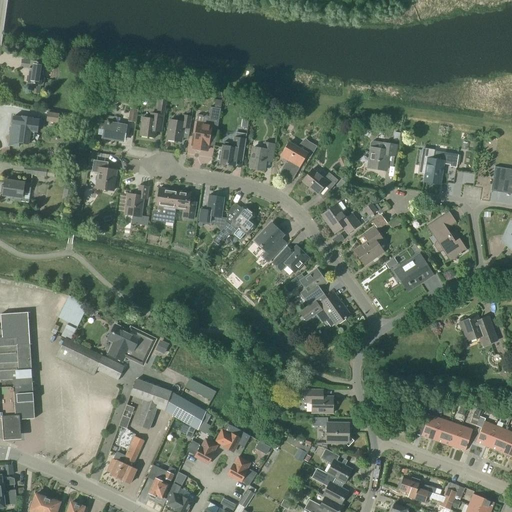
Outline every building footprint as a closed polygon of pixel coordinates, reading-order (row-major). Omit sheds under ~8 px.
[(43,86),(44,76),(43,76),(44,70),(42,69),(43,64),(31,62),(32,61),(21,59),(20,68),(30,69),(28,83),(33,84),(32,93),(40,94),(41,86),(43,86)] [(164,115),(167,100),(159,98),(156,114),(150,113),(149,119),(142,118),(139,136),(155,138),(156,132),(161,133),(164,115)] [(215,140),(219,119),(221,109),(210,107),(209,117),(208,125),(197,123),(195,135),(193,135),(191,146),(193,146),(193,149),(200,150),(200,149),(207,151),(209,139),(215,140)] [(135,123),(137,110),(130,109),(128,122),(135,123)] [(58,123),(59,118),(59,114),(47,112),(47,117),(46,122),(58,123)] [(123,141),(125,126),(116,125),(117,118),(100,115),(97,135),(103,136),(103,138),(123,141)] [(188,139),(191,116),(183,115),(182,122),(170,120),(166,140),(181,142),(182,138),(188,139)] [(22,117),(13,116),(12,124),(10,124),(7,146),(18,148),(19,143),(28,145),(29,132),(37,133),(38,127),(43,128),(44,121),(39,120),(39,119),(22,117)] [(246,139),(247,134),(236,132),(235,137),(233,137),(232,144),(224,143),(224,142),(223,146),(222,151),(219,151),(218,160),(221,160),(220,164),(234,167),(235,160),(242,161),(246,139)] [(310,159),(317,147),(307,141),(301,150),(289,143),(281,156),(288,160),(287,163),(285,162),(279,173),(292,181),(300,167),(300,166),(306,156),(310,159)] [(383,143),(372,141),(370,143),(369,154),(371,156),(369,169),(385,172),(387,156),(396,158),(398,145),(383,143)] [(272,163),(275,144),(263,143),(262,149),(253,148),(250,169),(263,171),(265,162),(272,163)] [(458,155),(439,152),(439,153),(434,152),(432,161),(427,160),(426,166),(419,165),(418,174),(425,175),(424,181),(440,184),(443,164),(449,165),(449,167),(456,168),(458,155)] [(113,192),(116,170),(107,169),(108,163),(93,160),(91,172),(98,173),(96,189),(113,192)] [(62,173),(62,169),(24,165),(23,174),(54,178),(55,173),(62,173)] [(323,180),(312,170),(302,181),(318,194),(322,200),(338,181),(328,173),(323,180)] [(334,193),(347,184),(347,179),(344,177),(332,191),(334,193)] [(511,180),(502,179),(499,193),(511,194),(511,180)] [(5,181),(3,196),(14,197),(13,202),(21,203),(21,202),(21,198),(22,199),(23,191),(30,192),(31,184),(24,184),(5,181)] [(147,200),(149,187),(138,185),(137,195),(128,194),(125,215),(140,218),(140,216),(143,200),(147,200)] [(152,212),(151,221),(162,223),(163,215),(166,216),(167,208),(175,210),(179,192),(158,189),(156,207),(155,211),(152,212)] [(179,192),(175,210),(183,211),(182,218),(193,220),(195,208),(196,203),(189,202),(191,193),(179,192)] [(221,218),(224,198),(209,196),(206,211),(200,210),(199,222),(215,224),(216,217),(221,218)] [(336,205),(321,216),(334,234),(342,228),(347,235),(361,225),(352,214),(346,218),(342,214),(347,211),(341,202),(336,205)] [(374,206),(372,204),(363,210),(367,215),(362,219),(365,223),(371,219),(369,217),(376,213),(378,216),(383,212),(377,204),(374,206)] [(254,217),(253,215),(245,208),(242,208),(235,217),(228,212),(225,222),(224,228),(213,241),(218,245),(231,234),(239,241),(246,233),(247,233),(249,233),(254,226),(254,224),(251,221),(254,217)] [(377,231),(387,224),(381,215),(371,222),(377,231)] [(140,216),(140,218),(139,225),(147,226),(148,217),(140,216)] [(441,253),(444,251),(450,261),(451,260),(455,261),(456,257),(466,251),(459,240),(455,243),(446,230),(439,219),(427,226),(437,241),(434,243),(433,247),(437,252),(441,253)] [(511,221),(511,222),(502,243),(511,252),(511,221)] [(273,258),(272,258),(279,251),(273,245),(283,235),(272,224),(255,241),(265,251),(261,256),(269,263),(273,258)] [(363,265),(383,251),(378,245),(384,241),(374,227),(362,236),(367,243),(354,252),(363,265)] [(293,273),(308,257),(297,247),(285,259),(280,254),(271,263),(281,272),(286,267),(293,273)] [(408,291),(431,275),(419,256),(395,271),(408,291)] [(308,305),(316,299),(323,294),(319,288),(326,283),(316,270),(300,281),(306,289),(300,294),(308,305)] [(296,278),(284,286),(289,294),(301,285),(299,282),(300,281),(304,279),(301,274),(296,278)] [(333,294),(319,304),(316,299),(308,305),(308,306),(299,313),(306,323),(323,310),(329,318),(330,318),(335,325),(344,318),(345,319),(350,316),(344,307),(343,307),(333,294)] [(62,334),(76,340),(91,305),(72,296),(53,340),(58,342),(62,334)] [(34,419),(30,344),(28,313),(1,314),(2,329),(0,328),(0,417),(19,416),(19,420),(34,419)] [(498,341),(489,316),(478,320),(477,316),(460,323),(467,342),(479,337),(483,347),(498,341)] [(134,335),(116,326),(109,340),(114,343),(108,355),(122,362),(128,350),(133,352),(134,349),(147,355),(155,340),(136,331),(134,335)] [(118,381),(125,367),(65,338),(56,358),(94,376),(96,371),(118,381)] [(160,340),(155,351),(164,355),(169,344),(160,340)] [(178,421),(182,423),(183,422),(195,429),(197,431),(203,419),(206,412),(172,392),(137,379),(130,396),(144,401),(135,425),(149,430),(157,409),(164,412),(178,420),(178,421)] [(333,413),(333,398),(323,397),(323,390),(303,389),(303,404),(311,404),(311,413),(333,413)] [(133,431),(132,431),(138,408),(128,406),(120,443),(130,445),(133,431)] [(464,416),(467,408),(460,406),(458,414),(464,416)] [(20,413),(2,414),(3,439),(22,437),(20,413)] [(422,413),(417,426),(424,428),(421,436),(432,440),(440,419),(437,418),(429,415),(422,413)] [(270,416),(269,424),(282,425),(283,417),(270,416)] [(486,447),(495,426),(484,422),(485,419),(479,417),(476,426),(481,428),(475,443),(486,447)] [(450,422),(440,419),(432,440),(443,444),(450,422)] [(202,422),(198,429),(207,433),(210,426),(202,422)] [(450,422),(443,444),(453,447),(460,426),(450,422)] [(348,447),(354,441),(348,436),(348,424),(327,423),(326,444),(345,444),(348,447)] [(460,426),(453,447),(465,451),(472,430),(460,426)] [(497,451),(505,430),(495,426),(486,447),(497,451)] [(190,439),(195,429),(189,427),(186,434),(185,436),(190,439)] [(222,430),(216,441),(224,446),(223,447),(233,452),(239,442),(244,445),(243,448),(244,448),(250,436),(233,427),(229,434),(222,430)] [(507,456),(511,444),(511,432),(505,430),(497,451),(507,456)] [(276,442),(272,449),(276,452),(284,439),(280,436),(276,442)] [(301,463),(307,453),(311,445),(289,436),(286,442),(298,449),(293,458),(301,463)] [(113,460),(107,472),(111,474),(110,475),(130,484),(136,470),(132,468),(131,468),(144,441),(135,437),(126,457),(117,453),(113,460)] [(192,441),(187,452),(195,456),(195,457),(208,464),(213,454),(212,454),(216,446),(205,440),(201,447),(199,446),(199,445),(192,441)] [(344,484),(352,470),(336,462),(339,457),(325,449),(320,459),(331,464),(326,474),(321,471),(321,472),(335,479),(344,484)] [(233,465),(228,475),(241,482),(241,481),(249,485),(257,474),(250,470),(248,472),(246,471),(249,464),(238,458),(234,466),(233,465)] [(163,478),(158,475),(161,469),(153,465),(147,477),(154,481),(148,494),(156,497),(157,497),(162,499),(169,485),(174,474),(167,471),(163,478)] [(332,484),(335,479),(321,472),(316,481),(327,487),(322,496),(325,497),(324,498),(342,507),(343,506),(341,505),(348,492),(332,484)] [(0,492),(6,492),(5,485),(6,485),(6,486),(15,485),(14,479),(10,478),(4,478),(4,476),(1,476),(0,475),(0,492)] [(412,478),(411,481),(403,478),(403,480),(400,479),(397,489),(399,489),(399,490),(409,494),(408,497),(425,502),(427,497),(440,502),(439,506),(449,511),(454,501),(443,497),(434,494),(436,488),(419,483),(420,480),(412,478)] [(174,483),(166,500),(168,502),(167,503),(175,507),(174,510),(178,511),(185,511),(191,501),(181,496),(181,497),(177,495),(180,489),(181,487),(174,483)] [(459,487),(456,492),(454,497),(455,498),(460,500),(464,489),(459,487)] [(454,497),(456,492),(446,488),(443,497),(454,501),(455,498),(454,497)] [(6,492),(0,492),(0,507),(4,507),(4,500),(10,500),(9,499),(16,498),(16,490),(8,491),(8,492),(6,492)] [(28,511),(42,511),(47,498),(35,494),(32,502),(31,501),(28,511)] [(479,511),(490,511),(494,503),(473,495),(468,507),(479,511)] [(47,498),(42,511),(59,511),(57,511),(60,503),(47,498)] [(339,511),(342,507),(324,498),(320,506),(309,500),(304,509),(308,511),(339,511)] [(288,510),(291,504),(284,500),(280,506),(288,510)] [(454,500),(452,506),(457,509),(460,502),(454,500)] [(227,507),(234,510),(236,505),(229,501),(227,507)] [(86,511),(88,508),(84,507),(71,503),(67,511),(86,511)]
